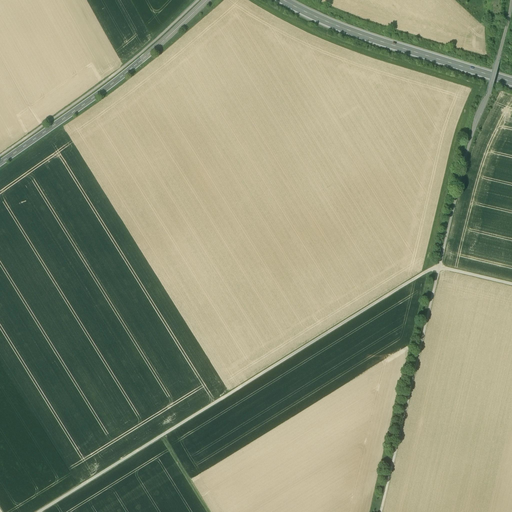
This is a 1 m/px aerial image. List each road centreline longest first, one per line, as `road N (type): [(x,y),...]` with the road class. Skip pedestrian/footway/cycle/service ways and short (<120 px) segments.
road 1 (track): [(39,511),(430,270),(511,284)]
road 2 (track): [(380,511),(511,0)]
road 3 (unclassified): [(207,0),(134,66),(0,163)]
road 4 (primary): [(282,0),(511,82)]
